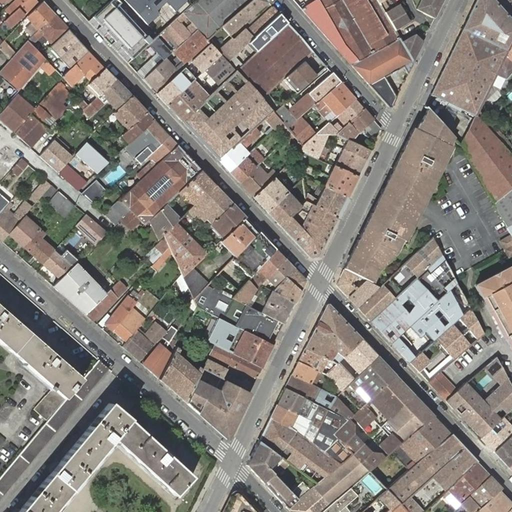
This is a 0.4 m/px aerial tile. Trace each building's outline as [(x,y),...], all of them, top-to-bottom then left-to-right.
[(34,0),(27,0),(10,15),(9,16),(5,20),(11,26),(15,22),(37,3),(34,0)] [(15,0),(5,10),(10,15),(27,0),(15,0)] [(115,0),(110,0),(91,19),(130,59),(152,37),(115,0)] [(186,2),(184,0),(125,0),(147,24),(168,5),(175,12),(186,2)] [(222,26),(252,0),(195,0),(191,4),(182,13),(191,24),(197,29),(207,40),(222,26)] [(229,35),(244,22),(246,21),(248,19),(266,3),(268,2),(266,0),(252,0),(222,26),(229,35)] [(315,0),(301,9),(337,49),(353,39),(357,46),(365,41),(368,46),(376,42),(375,39),(388,32),(393,41),(399,38),(395,31),(384,13),(383,10),(377,0),(315,0)] [(420,0),(416,10),(434,19),(443,0),(420,0)] [(475,0),(462,29),(507,50),(511,40),(511,21),(493,0),(475,0)] [(54,15),(42,2),(27,17),(33,23),(25,30),(32,36),(39,30),(54,15)] [(399,4),(384,13),(395,31),(410,22),(399,4)] [(248,43),(279,14),(273,7),(271,9),(247,30),(241,35),(238,39),(235,42),(233,39),(218,53),(220,54),(227,63),(234,56),(248,43)] [(181,14),(156,36),(148,44),(157,54),(160,57),(154,63),(157,66),(164,59),(172,52),(179,46),(177,44),(185,37),(189,34),(179,23),(185,18),(181,14)] [(287,23),(279,14),(248,43),(256,52),(287,23)] [(68,29),(54,15),(39,30),(32,36),(28,38),(33,42),(42,33),(52,44),(68,29)] [(303,62),(313,53),(287,23),(256,52),(242,64),(235,71),(260,99),(281,81),(303,62)] [(197,29),(191,24),(186,28),(192,34),(197,29)] [(70,69),(89,52),(68,29),(52,44),(49,47),(70,69)] [(192,34),(179,46),(172,52),(176,57),(170,63),(174,67),(173,68),(164,59),(157,66),(143,78),(142,79),(156,94),(166,105),(193,80),(194,79),(184,68),(192,60),(202,71),(205,69),(220,54),(218,53),(210,44),(206,40),(207,40),(197,29),(192,34)] [(507,50),(462,29),(430,94),(475,116),(476,115),(485,95),(493,80),(495,75),(507,50)] [(389,107),(391,107),(396,97),(384,77),(403,67),(407,74),(413,62),(401,42),(399,38),(393,41),(388,32),(375,39),(376,42),(368,46),(365,41),(357,46),(353,39),(337,49),(389,107)] [(413,62),(423,42),(415,34),(401,42),(413,62)] [(27,40),(15,53),(10,59),(5,65),(0,70),(0,109),(1,110),(45,59),(27,40)] [(511,40),(507,50),(495,75),(507,80),(511,73),(511,40)] [(15,53),(3,41),(0,43),(0,49),(10,59),(15,53)] [(0,58),(5,65),(10,59),(0,49),(0,58)] [(63,76),(62,76),(70,87),(73,84),(84,73),(91,81),(105,69),(89,52),(70,69),(63,76)] [(143,78),(157,66),(154,63),(160,57),(157,54),(137,72),(143,78)] [(227,63),(220,54),(205,69),(202,71),(194,79),(193,80),(166,105),(181,121),(208,96),(198,86),(203,81),(201,79),(206,75),(218,87),(219,86),(235,71),(227,63)] [(227,63),(235,71),(242,64),(234,56),(227,63)] [(46,60),(40,67),(49,76),(55,70),(46,60)] [(194,79),(202,71),(192,60),(184,68),(194,79)] [(294,95),(315,76),(303,62),(281,81),(294,95)] [(115,79),(105,69),(91,81),(88,84),(99,95),(101,93),(115,79)] [(260,99),(235,71),(219,86),(218,87),(208,96),(181,121),(218,160),(254,127),(256,126),(263,118),(271,111),(260,99)] [(313,104),(339,81),(332,73),(308,93),(288,111),(282,105),(273,113),(281,122),(286,128),(300,116),(313,104)] [(131,96),(115,79),(101,93),(114,107),(112,109),(114,111),(116,110),(131,96)] [(494,105),(506,92),(493,80),(485,95),(494,105)] [(324,117),(332,111),(336,116),(355,100),(339,81),(313,104),(324,117)] [(30,115),(14,134),(29,148),(46,129),(38,122),(40,119),(42,121),(46,115),(40,110),(41,108),(52,117),(62,105),(68,98),(55,87),(49,94),(30,115)] [(294,95),(282,105),(288,111),(307,94),(302,88),(294,95)] [(33,109),(17,94),(2,111),(0,113),(0,119),(14,132),(33,109)] [(475,116),(430,94),(424,106),(426,109),(449,134),(451,136),(460,146),(460,145),(493,204),(511,188),(511,155),(507,150),(497,139),(488,129),(480,119),(476,115),(475,116)] [(88,105),(81,98),(75,103),(72,106),(78,112),(80,114),(83,111),(89,117),(103,104),(97,96),(88,105)] [(146,112),(131,96),(116,110),(114,111),(112,113),(128,129),(146,112)] [(345,126),(364,110),(355,100),(336,116),(338,118),(340,120),(345,126)] [(66,108),(62,105),(52,117),(41,108),(40,110),(46,115),(42,121),(40,119),(38,122),(46,129),(50,132),(58,122),(55,120),(66,108)] [(401,155),(394,168),(395,169),(407,192),(416,208),(421,198),(447,144),(445,143),(449,134),(426,109),(417,129),(414,127),(404,148),(406,150),(407,151),(405,155),(403,156),(401,155)] [(372,136),(380,129),(372,119),(364,110),(345,126),(341,129),(337,133),(335,134),(343,138),(347,140),(350,142),(357,133),(367,124),(370,129),(368,131),(372,136)] [(276,127),(281,122),(273,113),(271,111),(263,118),(270,126),(262,132),(266,136),(273,130),(276,127)] [(153,120),(146,112),(128,129),(126,131),(122,135),(128,143),(131,141),(153,120)] [(314,134),(315,133),(300,116),(286,128),(291,133),(302,145),(303,145),(314,134)] [(91,134),(99,126),(94,120),(85,128),(91,134)] [(147,156),(168,136),(153,120),(131,141),(128,143),(127,145),(124,148),(139,164),(147,156)] [(281,122),(276,127),(286,139),(291,133),(286,128),(281,122)] [(331,127),(328,122),(315,133),(314,134),(328,134),(332,134),(335,134),(337,133),(341,129),(339,127),(338,125),(336,123),(335,124),(334,122),(332,124),(333,125),(331,127)] [(492,125),(488,129),(497,139),(501,135),(492,125)] [(218,160),(228,171),(244,157),(247,154),(248,153),(243,148),(260,133),(254,127),(218,160)] [(291,133),(286,139),(296,150),(297,149),(302,145),(291,133)] [(328,134),(314,134),(303,145),(300,151),(317,158),(334,166),(357,177),(365,159),(343,148),(335,163),(318,156),(325,139),(326,138),(328,134)] [(502,134),(501,135),(497,139),(507,150),(511,146),(502,134)] [(177,145),(168,136),(147,156),(149,158),(151,161),(148,164),(137,175),(138,177),(141,180),(177,145)] [(74,154),(96,174),(110,161),(87,140),(74,154)] [(369,151),(350,142),(347,140),(346,142),(344,145),(343,148),(365,159),(369,151)] [(58,172),(64,165),(71,158),(52,141),(39,156),(58,172)] [(416,208),(418,211),(450,146),(447,144),(421,198),(416,208)] [(189,158),(177,145),(141,180),(120,199),(130,210),(140,221),(144,224),(148,220),(165,204),(168,201),(174,195),(176,194),(181,189),(201,170),(189,158)] [(3,150),(17,163),(21,159),(7,147),(3,150)] [(228,171),(239,183),(254,168),(258,165),(264,159),(253,148),(248,153),(247,154),(244,157),(228,171)] [(0,181),(1,182),(11,170),(11,169),(0,160),(3,156),(0,153),(0,181)] [(0,160),(11,169),(14,166),(3,156),(0,160)] [(17,175),(27,164),(21,159),(17,163),(14,166),(11,169),(11,170),(17,175)] [(64,165),(58,172),(60,173),(58,174),(77,191),(86,183),(64,165)] [(254,168),(239,183),(247,191),(253,197),(269,182),(271,180),(258,165),(254,168)] [(324,186),(347,197),(357,177),(334,166),(324,186)] [(364,229),(344,269),(365,280),(371,274),(374,268),(377,270),(393,253),(400,239),(414,211),(416,208),(407,192),(395,169),(394,168),(387,182),(381,195),(367,222),(369,224),(370,225),(368,230),(366,230),(364,229)] [(214,185),(201,170),(181,189),(190,199),(188,201),(192,206),(195,204),(214,185)] [(267,212),(288,192),(282,185),(280,184),(276,180),(278,178),(281,176),(278,173),(274,177),(271,180),(269,182),(253,197),(267,212)] [(86,183),(77,191),(82,195),(91,186),(102,197),(107,192),(93,177),(86,183)] [(29,197),(35,203),(51,185),(44,179),(29,197)] [(42,195),(48,201),(57,190),(51,185),(42,195)] [(168,247),(171,252),(181,274),(182,276),(192,267),(206,254),(192,241),(179,227),(191,216),(191,217),(195,214),(197,216),(201,219),(204,217),(210,224),(232,203),(214,185),(195,204),(192,206),(186,212),(179,219),(163,234),(164,237),(168,247)] [(91,186),(82,195),(93,205),(102,197),(91,186)] [(336,217),(347,197),(324,186),(321,191),(317,189),(315,192),(317,194),(320,195),(318,197),(317,200),(307,193),(305,201),(311,204),(314,206),(336,217)] [(511,188),(493,204),(507,228),(511,224),(511,188)] [(48,204),(56,211),(66,198),(58,192),(48,204)] [(301,206),(288,192),(267,212),(279,226),(289,216),(292,213),(301,206)] [(74,205),(66,198),(56,211),(64,217),(74,205)] [(0,212),(0,240),(2,242),(8,234),(23,217),(25,215),(31,207),(25,202),(14,215),(8,210),(16,202),(12,199),(5,207),(3,210),(1,212),(0,212)] [(120,199),(104,214),(114,225),(116,223),(119,220),(130,210),(120,199)] [(317,256),(336,217),(314,206),(311,204),(305,201),(302,204),(309,207),(299,227),(292,219),(295,216),(292,213),(289,216),(279,226),(309,257),(317,256)] [(245,217),(232,203),(210,224),(213,227),(212,229),(217,235),(219,233),(220,235),(223,237),(245,217)] [(162,235),(163,234),(179,219),(167,206),(165,204),(148,220),(150,223),(157,239),(162,235)] [(403,241),(418,211),(416,208),(414,211),(400,239),(403,241)] [(140,221),(130,210),(119,220),(130,230),(140,221)] [(103,237),(106,233),(86,214),(76,226),(96,244),(103,237)] [(21,246),(24,247),(38,230),(23,217),(8,234),(20,244),(21,246)] [(252,225),(245,217),(223,237),(220,241),(234,256),(257,233),(258,231),(252,225)] [(121,228),(116,223),(114,225),(115,225),(106,233),(103,237),(104,238),(111,238),(121,228)] [(36,258),(42,264),(54,250),(41,239),(42,237),(44,234),(39,229),(38,230),(24,247),(34,256),(36,258)] [(276,249),(258,231),(257,233),(234,256),(230,261),(248,279),(276,249)] [(499,241),(504,249),(511,245),(511,237),(510,235),(499,241)] [(146,255),(153,263),(168,247),(164,237),(146,255)] [(379,287),(357,308),(370,321),(442,255),(432,237),(431,238),(385,281),(379,287)] [(79,260),(64,248),(59,244),(54,250),(42,264),(49,270),(51,271),(60,279),(76,263),(79,260)] [(153,263),(150,266),(156,271),(171,252),(168,247),(153,263)] [(284,259),(276,249),(248,279),(247,280),(256,289),(259,285),(265,279),(284,259)] [(442,255),(370,321),(374,326),(390,343),(456,283),(453,277),(442,255)] [(293,268),(284,259),(265,279),(259,285),(263,287),(268,282),(271,285),(267,289),(272,291),(272,292),(275,289),(285,278),(293,268)] [(54,284),(87,312),(105,294),(76,263),(60,279),(54,284)] [(192,267),(182,276),(193,299),(206,285),(208,283),(192,267)] [(272,292),(294,303),(300,291),(305,280),(293,268),(285,278),(275,289),(272,292)] [(366,281),(370,283),(377,270),(374,268),(371,274),(365,280),(366,281)] [(511,274),(508,268),(477,285),(505,337),(506,336),(511,346),(511,274)] [(348,298),(357,308),(379,287),(370,283),(366,281),(365,280),(344,269),(340,277),(352,288),(354,286),(355,287),(354,289),(356,291),(348,298)] [(336,286),(348,298),(356,291),(354,289),(355,287),(354,286),(352,288),(340,277),(336,285),(336,286)] [(85,315),(92,321),(116,297),(127,287),(120,280),(119,281),(109,290),(105,294),(87,312),(85,315)] [(247,280),(231,298),(246,306),(256,290),(256,289),(247,280)] [(390,343),(391,344),(409,362),(470,308),(456,283),(390,343)] [(206,285),(193,299),(195,304),(197,307),(213,315),(244,331),(264,341),(275,320),(262,313),(261,313),(246,306),(231,298),(206,285)] [(136,302),(140,297),(137,295),(132,291),(128,295),(136,302)] [(272,291),(261,313),(262,313),(275,320),(283,324),(294,303),(272,292),(272,291)] [(131,308),(136,302),(128,295),(104,324),(112,331),(131,308)] [(135,331),(144,319),(134,311),(143,300),(140,297),(136,302),(131,308),(112,331),(125,343),(135,331)] [(315,326),(304,348),(322,357),(335,363),(361,339),(328,305),(326,305),(315,326)] [(82,380),(0,307),(0,342),(50,385),(48,387),(50,390),(33,409),(46,420),(65,399),(65,398),(82,380)] [(261,368),(273,346),(264,341),(244,331),(213,315),(197,307),(196,307),(185,329),(184,329),(202,338),(214,344),(233,354),(261,368)] [(170,308),(163,319),(170,324),(177,313),(170,308)] [(427,382),(439,372),(483,334),(470,308),(409,362),(427,382)] [(104,324),(110,317),(106,314),(98,324),(102,327),(104,324)] [(122,347),(139,362),(152,345),(154,347),(161,338),(166,332),(154,323),(146,332),(141,328),(138,333),(135,331),(125,343),(122,347)] [(184,329),(185,329),(180,326),(176,331),(168,343),(149,371),(157,378),(165,363),(167,364),(176,347),(184,329)] [(142,365),(149,371),(168,343),(176,331),(170,327),(166,332),(161,338),(166,341),(162,347),(159,345),(142,365)] [(361,339),(335,363),(330,369),(324,374),(334,384),(340,391),(377,356),(361,339)] [(257,378),(261,368),(233,354),(214,344),(209,354),(207,358),(202,367),(223,378),(225,379),(249,392),(254,384),(242,378),(242,379),(240,381),(229,376),(228,378),(224,376),(228,369),(210,360),(212,355),(257,378)] [(180,350),(176,347),(167,364),(159,380),(185,402),(201,369),(198,367),(196,372),(177,355),(180,350)] [(322,357),(304,348),(297,362),(316,371),(320,373),(324,374),(330,369),(335,363),(322,357)] [(196,372),(198,367),(180,350),(177,355),(196,372)] [(377,391),(394,375),(377,356),(340,391),(358,409),(377,391)] [(480,438),(511,407),(511,388),(495,357),(466,382),(457,391),(445,401),(480,438)] [(0,498),(108,368),(98,360),(82,380),(47,421),(0,477),(0,498)] [(316,371),(297,362),(291,375),(309,384),(316,371)] [(245,402),(249,392),(225,379),(223,378),(202,367),(201,369),(185,402),(204,420),(223,436),(226,439),(233,426),(245,402)] [(445,401),(457,391),(439,372),(427,382),(445,401)] [(291,375),(284,389),(311,402),(313,403),(317,405),(335,414),(346,420),(352,414),(336,397),(334,396),(326,392),(320,389),(309,384),(291,375)] [(406,387),(394,375),(377,391),(358,409),(352,414),(350,416),(363,429),(372,420),(379,428),(413,395),(406,387)] [(334,384),(326,392),(334,396),(336,397),(340,391),(334,384)] [(284,389),(276,404),(304,418),(311,402),(284,389)] [(429,412),(413,395),(379,428),(387,436),(378,445),(386,455),(389,452),(390,452),(398,445),(408,436),(433,416),(429,412)] [(339,465),(350,454),(332,434),(346,420),(335,414),(317,405),(313,403),(311,402),(304,418),(276,404),(269,417),(288,427),(296,433),(310,443),(339,465)] [(109,403),(17,511),(50,511),(112,439),(174,496),(191,477),(130,421),(109,403)] [(450,434),(433,416),(408,436),(398,445),(406,454),(414,464),(421,458),(450,434)] [(288,463),(316,483),(317,484),(339,465),(310,443),(296,433),(288,427),(269,417),(258,440),(268,447),(282,458),(288,463)] [(346,420),(332,434),(350,454),(351,454),(362,443),(354,434),(354,424),(348,419),(346,420)] [(511,433),(493,451),(500,459),(511,448),(511,433)] [(476,461),(450,434),(421,458),(414,464),(386,489),(399,503),(406,511),(421,511),(408,498),(432,475),(446,489),(476,461)] [(258,440),(246,465),(271,492),(281,483),(275,476),(288,463),(282,458),(268,447),(258,440)] [(362,443),(351,454),(368,471),(384,457),(381,453),(371,452),(362,443)] [(398,462),(406,454),(398,445),(390,452),(389,452),(398,462)] [(511,463),(511,448),(500,459),(508,467),(511,463)] [(368,471),(351,454),(350,454),(339,465),(317,484),(316,483),(312,486),(295,502),(287,509),(289,511),(320,511),(335,499),(336,499),(349,488),(368,471)] [(490,476),(476,461),(446,489),(460,504),(490,476)] [(501,488),(490,476),(460,504),(461,504),(468,511),(475,511),(499,490),(501,488)] [(320,511),(339,511),(338,511),(345,505),(356,495),(349,488),(336,499),(335,499),(320,511)] [(389,511),(399,503),(386,489),(376,498),(385,509),(382,511),(363,511),(362,510),(359,511),(389,511)] [(460,504),(446,489),(441,494),(455,510),(460,504)] [(511,504),(499,490),(475,511),(504,511),(511,505),(511,504)] [(256,511),(239,493),(231,494),(222,511),(256,511)] [(286,493),(278,500),(287,509),(295,502),(286,493)] [(406,511),(399,503),(389,511),(406,511)]
